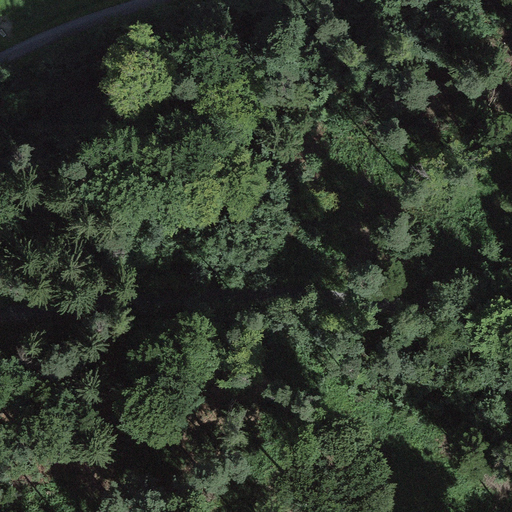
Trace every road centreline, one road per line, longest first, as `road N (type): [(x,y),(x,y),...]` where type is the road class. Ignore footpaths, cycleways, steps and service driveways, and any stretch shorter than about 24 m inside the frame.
road 1 (track): [(511,315),(321,295),(0,310)]
road 2 (track): [(0,63),(155,0)]
